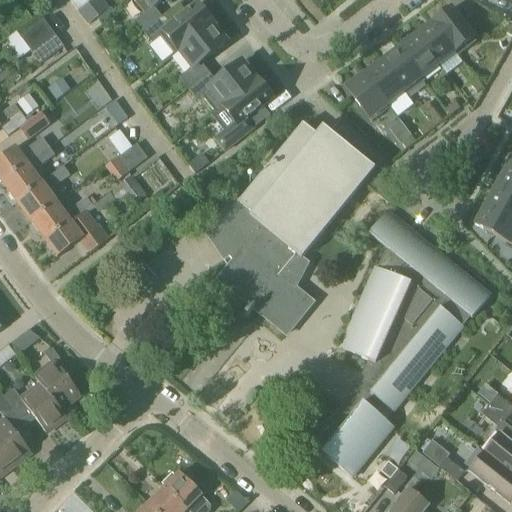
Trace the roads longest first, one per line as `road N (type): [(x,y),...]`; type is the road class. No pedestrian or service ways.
road 1 (residential): [(146,393),(49,310),(0,244)]
road 2 (residential): [(511,66),(478,123),(411,177),(450,211)]
road 3 (residential): [(146,393),(293,511)]
road 4 (residential): [(395,0),(317,52),(289,42),(255,0)]
road 5 (residential): [(30,511),(146,393)]
